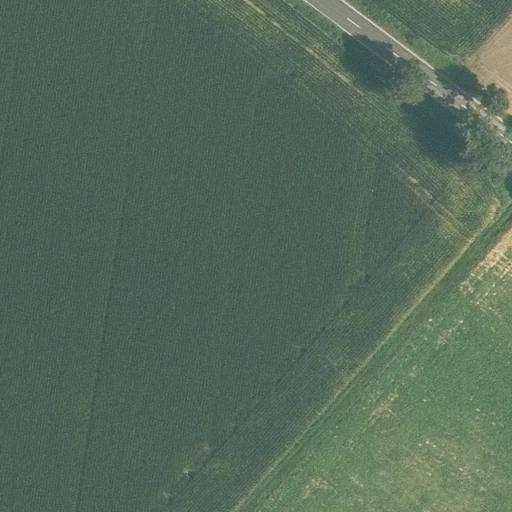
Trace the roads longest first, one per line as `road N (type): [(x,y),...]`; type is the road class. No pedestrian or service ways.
road 1 (track): [(264,511),(511,230)]
road 2 (tertiary): [(511,147),(321,0)]
